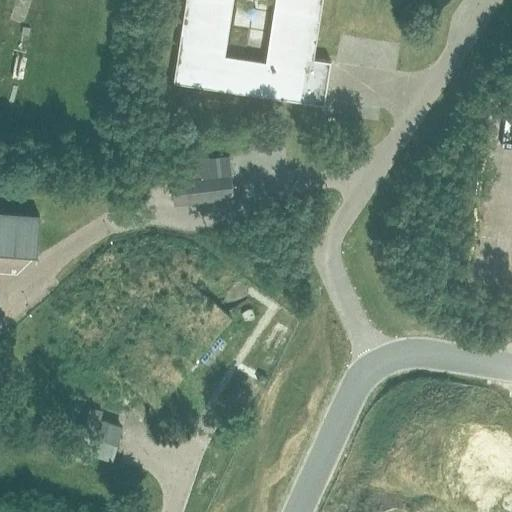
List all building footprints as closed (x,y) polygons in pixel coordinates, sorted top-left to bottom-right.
[(188,0),(177,79),(283,95),(283,98),(324,104),(331,61),(331,60),(311,57),(319,0),(188,0)] [(201,161),(182,163),(170,165),(174,202),(234,195),(229,155),(200,158),(201,161)] [(0,253),(37,256),(40,215),(0,211),(0,253)] [(231,317),(221,309),(188,282),(115,371),(158,407),(231,317)] [(254,316),(251,309),(245,312),(247,318),(254,316)] [(261,374),(258,380),(257,380),(264,384),(267,377),(261,374)] [(100,421),(102,412),(89,408),(74,461),(87,465),(91,452),(113,458),(122,427),(100,421)] [(166,427),(164,421),(157,422),(158,429),(166,427)] [(33,444),(61,453),(67,432),(39,424),(33,444)]
